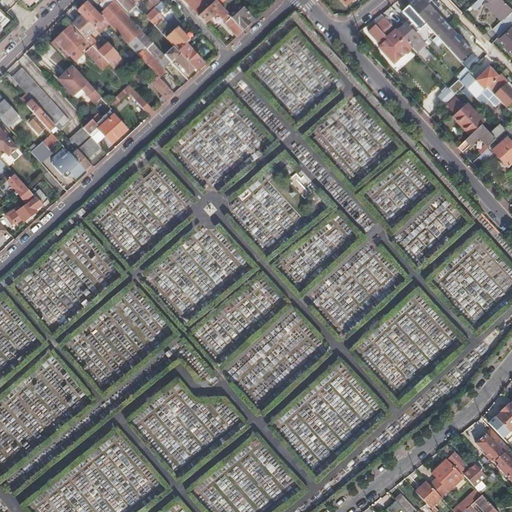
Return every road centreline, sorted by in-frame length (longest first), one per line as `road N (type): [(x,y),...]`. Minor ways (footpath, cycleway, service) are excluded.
road 1 (residential): [(0,267),(229,57)]
road 2 (residential): [(336,33),(511,224)]
road 3 (residential): [(344,511),(473,409),(511,361)]
